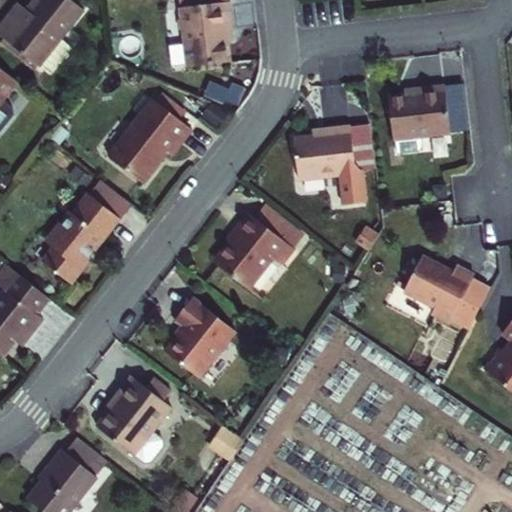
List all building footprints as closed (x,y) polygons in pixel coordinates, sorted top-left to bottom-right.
[(74,53),(63,45),(87,16),(66,0),(47,0),(33,17),(23,8),(0,36),(0,37),(42,72),(44,69),(54,78),(74,53)] [(231,16),(185,21),(182,31),(182,41),(187,51),(189,80),(232,75),(229,45),(234,45),(231,16)] [(21,88),(0,71),(0,142),(16,123),(15,116),(5,108),(21,88)] [(430,89),(402,92),(407,133),(409,133),(411,147),(433,145),(436,141),(435,130),(466,126),(464,111),(461,86),(460,78),(429,82),(430,89)] [(461,86),(464,111),(477,110),(474,84),(461,86)] [(154,106),(110,161),(141,186),(167,157),(170,161),(190,136),(154,106)] [(324,140),(295,143),(299,185),(340,181),(343,211),(365,209),(362,177),(356,177),(350,131),(323,133),(324,140)] [(101,184),(88,199),(119,225),(120,226),(133,211),(101,184)] [(52,253),(43,265),(72,287),(119,225),(88,199),(80,209),(77,208),(70,218),(68,216),(59,227),(61,228),(50,242),(52,253)] [(267,206),(255,221),(285,244),(296,230),(267,206)] [(240,235),(215,265),(248,294),(273,262),(282,269),(295,253),(285,244),(255,221),(249,215),(236,231),(240,235)] [(413,284),(445,301),(443,305),(460,314),(485,268),(466,259),(463,265),(432,248),(413,284)] [(23,334),(30,340),(44,324),(39,320),(50,305),(7,271),(0,280),(0,292),(4,296),(0,301),(0,357),(2,359),(14,345),(23,334)] [(186,333),(166,358),(198,384),(235,337),(193,303),(175,325),(186,333)] [(23,334),(14,345),(22,351),(30,340),(23,334)] [(511,347),(503,359),(511,366),(511,347)] [(117,408),(98,432),(135,461),(145,468),(151,467),(164,451),(163,445),(154,437),(172,413),(164,406),(147,392),(132,381),(113,405),(117,408)] [(155,382),(147,392),(164,406),(172,396),(155,382)] [(222,424),(208,445),(229,458),(242,437),(222,424)] [(80,443),(67,460),(97,484),(111,467),(80,443)] [(51,478),(30,503),(40,511),(75,511),(97,484),(67,460),(61,455),(47,474),(51,478)]
